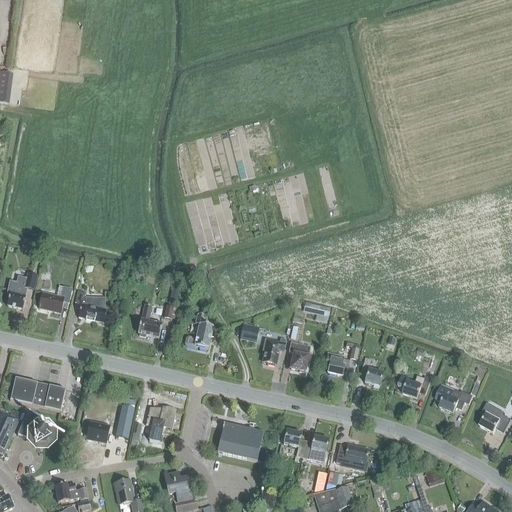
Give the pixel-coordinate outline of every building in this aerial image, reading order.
[(11,75),(0,73),(0,103),(7,105),(11,75)] [(283,178),(268,182),(280,230),(310,222),(305,203),(289,207),(286,194),(278,196),(276,188),(285,186),(283,178)] [(201,224),(207,243),(214,240),(217,249),(226,246),(223,238),(232,235),(230,230),(237,228),(234,221),(220,226),(218,219),(204,224),(204,223),(201,224)] [(9,295),(6,307),(22,311),(25,298),(23,297),(25,289),(33,291),(36,277),(27,275),(26,280),(18,278),(16,284),(9,283),(7,294),(9,295)] [(63,288),(62,289),(60,299),(56,298),(42,295),(38,310),(60,315),(62,304),(68,305),(72,290),(63,288)] [(180,291),(172,289),(170,297),(178,298),(180,291)] [(106,311),(104,310),(105,299),(85,299),(85,296),(85,294),(77,293),(75,304),(81,306),(78,319),(103,325),(106,311)] [(329,310),(305,304),(303,313),(327,319),(329,310)] [(158,340),(161,326),(148,323),(152,308),(145,307),(141,320),(137,335),(139,335),(139,337),(145,339),(145,337),(158,340)] [(166,307),(163,319),(170,321),(173,308),(166,307)] [(199,326),(196,340),(188,338),(185,339),(184,345),(185,347),(195,349),(195,347),(199,348),(199,350),(205,351),(205,350),(207,350),(212,328),(204,326),(206,317),(197,315),(195,325),(199,326)] [(257,337),(259,329),(243,326),(240,337),(240,341),(247,342),(249,335),(257,337)] [(389,338),(387,345),(393,347),(395,340),(389,338)] [(283,353),(286,341),(280,340),(279,344),(265,341),(262,356),(264,356),(262,364),(267,365),(267,366),(274,368),(274,366),(275,366),(278,352),(283,353)] [(310,349),(302,347),(290,345),(288,354),(294,355),(290,370),(304,373),(310,349)] [(351,349),(351,353),(349,360),(356,362),(358,351),(351,349)] [(418,350),(416,356),(422,358),(424,352),(418,350)] [(346,376),(349,362),(343,361),(344,359),(328,355),(325,367),(329,368),(327,375),(342,378),(342,375),(346,376)] [(379,388),(382,375),(368,371),(371,361),(364,359),(360,376),(366,378),(364,384),(379,388)] [(417,400),(419,394),(425,397),(431,380),(425,378),(424,380),(417,378),(414,385),(407,383),(408,380),(401,378),(398,388),(404,391),(403,395),(417,400)] [(65,392),(14,380),(9,402),(60,413),(65,392)] [(472,398),(468,396),(461,393),(460,395),(441,387),(435,401),(441,404),(439,409),(453,415),(455,410),(461,412),(464,405),(468,407),(472,398)] [(116,421),(119,400),(100,397),(96,418),(116,421)] [(162,404),(150,402),(150,401),(148,401),(147,408),(149,409),(145,426),(152,428),(153,423),(158,424),(162,404)] [(175,407),(162,404),(158,424),(163,425),(162,428),(172,430),(177,407),(175,407)] [(134,410),(122,407),(115,438),(127,441),(134,410)] [(0,455),(3,457),(18,421),(0,413),(0,455)] [(511,416),(510,421),(502,417),(499,422),(486,416),(479,428),(492,435),(495,430),(507,436),(511,426),(511,416)] [(55,446),(55,435),(48,427),(36,425),(35,426),(24,421),(17,437),(27,441),(27,445),(35,453),(46,454),(55,446)] [(152,428),(149,441),(152,442),(152,445),(162,447),(164,436),(161,435),(162,428),(163,425),(158,424),(153,423),(152,428)] [(84,442),(104,446),(108,428),(88,424),(84,442)] [(134,425),(130,445),(136,446),(140,426),(134,425)] [(270,451),(260,448),(263,434),(239,428),(224,425),(217,454),(256,463),(267,465),(270,451)] [(296,458),(303,460),(307,443),(299,441),(301,435),(287,432),(284,445),(298,448),(296,458)] [(312,444),(307,443),(303,460),(323,464),(328,441),(314,438),(312,444)] [(365,465),(368,451),(347,446),(345,453),(338,451),(335,465),(349,468),(351,461),(356,463),(355,468),(363,470),(364,464),(365,465)] [(429,488),(444,484),(443,480),(432,472),(424,474),(429,488)] [(176,511),(189,511),(197,510),(195,500),(193,501),(188,478),(179,480),(178,474),(164,477),(168,496),(175,494),(177,505),(175,505),(176,511)] [(380,493),(376,481),(371,483),(375,494),(380,493)] [(131,504),(132,511),(141,511),(139,501),(133,502),(129,482),(114,485),(119,506),(131,504)] [(315,483),(313,493),(322,491),(324,485),(315,483)] [(85,490),(75,492),(74,485),(67,486),(67,485),(54,488),(58,504),(80,500),(80,502),(87,500),(85,490)] [(338,511),(353,507),(347,488),(335,492),(335,490),(314,496),(318,511),(338,511)] [(430,511),(429,508),(427,509),(421,489),(415,490),(419,501),(421,511),(430,511)] [(0,511),(7,511),(13,509),(7,496),(0,499),(0,511)] [(87,500),(80,502),(80,504),(77,505),(78,511),(82,511),(90,510),(89,503),(88,502),(88,503),(88,500),(87,500)] [(421,511),(419,501),(405,506),(406,510),(399,511),(421,511)] [(479,508),(473,504),(467,511),(498,511),(497,511),(496,510),(494,509),(492,510),(482,503),(479,508)]
